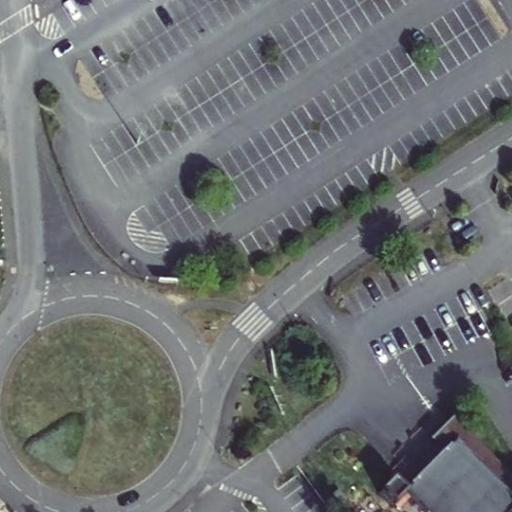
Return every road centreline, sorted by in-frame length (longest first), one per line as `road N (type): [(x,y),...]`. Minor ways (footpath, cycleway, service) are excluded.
road 1 (unclassified): [(201,419),(240,337),(296,283),(511,140)]
road 2 (unclassified): [(201,419),(201,388),(184,345),(164,322),(124,299),(94,294),(49,303),(0,343)]
road 3 (unclassified): [(121,511),(171,482),(201,419)]
